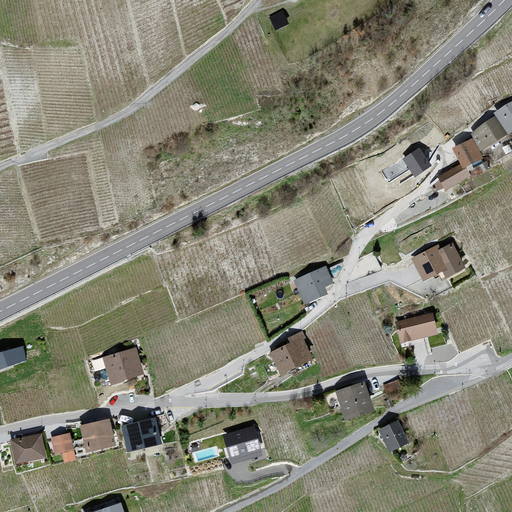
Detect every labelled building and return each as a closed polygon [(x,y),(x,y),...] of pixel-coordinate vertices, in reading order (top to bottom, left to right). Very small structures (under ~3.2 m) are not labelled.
[(284,10),(270,15),(277,30),(290,24),(284,10)] [(490,115),(505,137),(511,132),(511,108),(508,103),(490,115)] [(480,154),(505,137),(490,115),(465,131),(480,154)] [(449,150),(457,171),(476,164),(469,143),(449,150)] [(399,163),(408,180),(425,170),(416,153),(399,163)] [(414,262),(424,286),(459,272),(449,248),(414,262)] [(295,282),(303,303),(337,291),(325,265),(295,282)] [(393,327),(399,350),(431,342),(426,319),(393,327)] [(266,358),(279,381),(310,365),(297,342),(266,358)] [(0,352),(0,371),(27,361),(24,346),(0,352)] [(101,365),(107,387),(137,379),(130,356),(101,365)] [(400,377),(384,381),(386,391),(402,387),(400,377)] [(333,395),(341,423),(378,412),(365,381),(333,395)] [(123,427),(129,451),(162,444),(157,417),(123,427)] [(80,426),(86,453),(116,446),(111,419),(80,426)] [(412,447),(396,420),(377,430),(392,457),(412,447)] [(218,437),(226,467),(268,459),(253,424),(218,437)] [(52,438),(57,454),(74,450),(71,433),(52,438)] [(12,441),(15,465),(47,458),(43,434),(12,441)] [(94,511),(124,511),(122,502),(94,511)]
